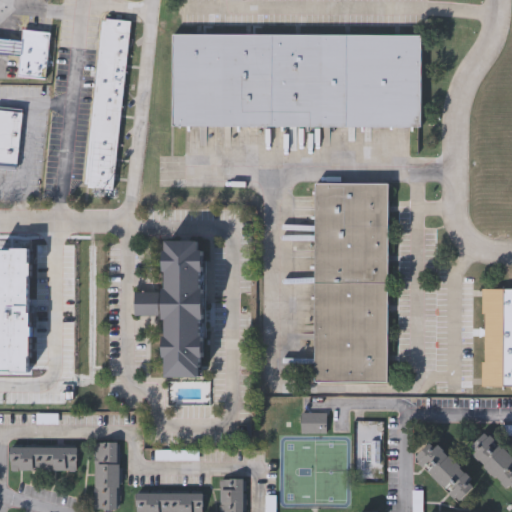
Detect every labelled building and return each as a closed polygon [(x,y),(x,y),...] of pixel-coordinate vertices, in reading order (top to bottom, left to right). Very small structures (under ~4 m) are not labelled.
[(102,20),(131,22),(115,192),(86,189),(102,20)] [(0,38),(22,40),(23,31),(51,33),(48,80),(19,78),(20,56),(0,54),(0,38)] [(172,36),(419,36),(419,128),(171,128),(172,36)] [(0,108),(23,111),(17,171),(0,169),(0,108)] [(314,185),(387,185),(386,384),(313,384),(314,185)] [(163,380),(164,318),(137,318),(138,293),(164,294),(165,243),(206,244),(205,290),(209,290),(208,339),(204,339),(204,380),(163,380)] [(0,251),(31,251),(29,376),(0,376),(0,251)] [(511,389),(483,389),(483,291),(511,291),(511,389)] [(511,458),(511,492),(509,495),(471,454),(490,436),(511,458)] [(120,443),(119,511),(94,511),(95,443),(120,443)] [(427,472),(434,465),(426,457),(439,445),(478,485),(458,504),(427,472)] [(77,449),(77,472),(11,472),(11,449),(77,449)] [(247,480),(247,511),(219,511),(220,480),(247,480)] [(204,494),(204,511),(137,511),(137,494),(204,494)]
